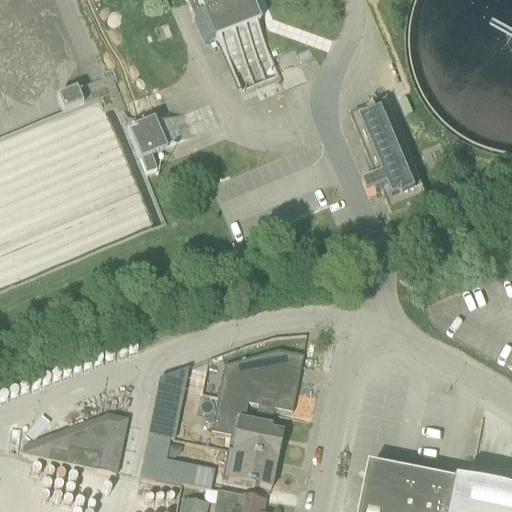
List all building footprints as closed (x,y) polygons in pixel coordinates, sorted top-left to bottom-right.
[(259,25),(251,4),(248,0),(193,0),(186,3),(205,48),(259,25)] [(117,112),(104,83),(56,103),(62,118),(82,110),(96,104),(102,118),(117,112)] [(427,199),(415,170),(387,103),(351,118),(377,181),(370,183),(376,196),(382,193),(391,214),(427,199)] [(165,156),(154,129),(153,125),(126,136),(138,167),(165,156)] [(277,355),(224,370),(218,402),(247,408),(258,410),(257,415),(273,419),(274,413),(292,417),(303,360),(277,355)] [(186,395),(202,398),(206,374),(190,371),(186,395)] [(270,434),(271,429),(244,423),(247,408),(218,402),(211,436),(231,440),(227,456),(276,466),(282,436),(270,434)] [(23,452),(21,461),(115,479),(126,424),(106,421),(23,452)] [(168,445),(148,441),(139,484),(160,487),(168,445)] [(169,447),(167,461),(174,462),(180,458),(182,450),(169,447)] [(254,490),(271,493),(276,466),(227,456),(222,485),(254,491),(254,490)] [(511,511),(511,496),(461,486),(448,484),(371,468),(362,511),(511,511)] [(262,511),(263,509),(217,499),(214,511),(262,511)] [(183,502),(181,511),(206,511),(207,507),(183,502)]
